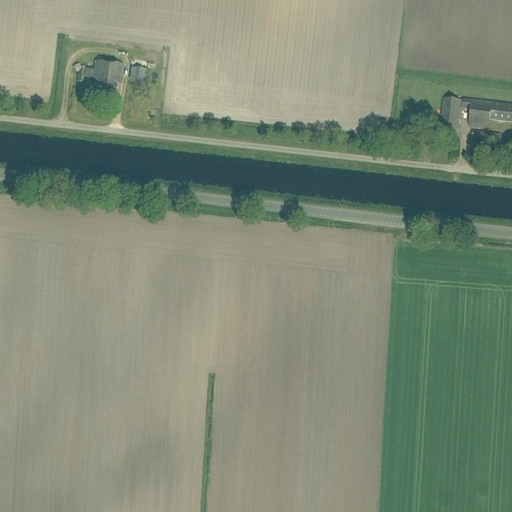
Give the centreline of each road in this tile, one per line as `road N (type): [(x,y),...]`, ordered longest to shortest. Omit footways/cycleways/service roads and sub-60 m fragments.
road 1 (tertiary): [(0,176),(511,234)]
road 2 (unclassified): [(511,178),(0,120)]
